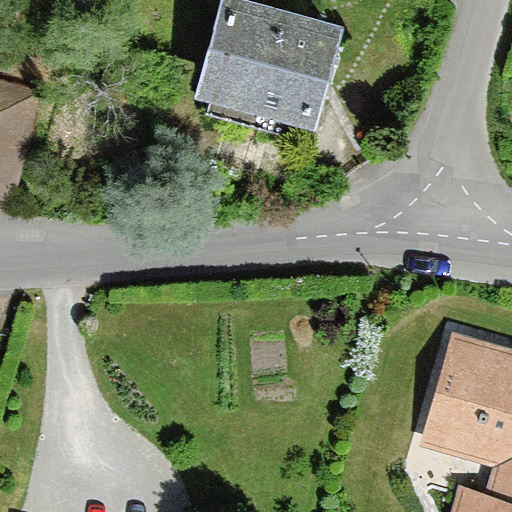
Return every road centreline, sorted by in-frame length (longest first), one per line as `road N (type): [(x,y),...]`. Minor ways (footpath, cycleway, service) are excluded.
road 1 (residential): [(0,263),(346,233),(433,233)]
road 2 (unclassified): [(433,233),(490,0)]
